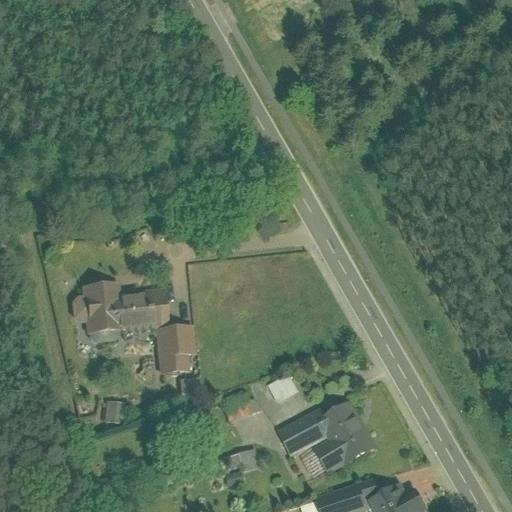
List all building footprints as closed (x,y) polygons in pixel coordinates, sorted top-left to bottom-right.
[(120,286),(82,289),(83,299),(76,300),(73,306),(74,320),(79,326),(86,325),(88,339),(95,346),(114,344),(120,338),(120,333),(156,330),(161,379),(192,376),(190,359),(196,358),(194,328),(169,331),(165,292),(143,294),(143,299),(121,301),(120,286)] [(291,377),(271,388),(280,404),(300,393),(291,377)] [(249,397),(222,406),(228,423),(255,414),(249,397)] [(351,397),(283,434),(295,456),(330,437),(334,445),(316,454),(329,478),(380,451),(351,397)] [(127,407),(107,404),(104,425),(124,428),(127,407)] [(260,448),(220,456),(226,488),(246,485),(244,474),(265,470),(260,448)] [(415,511),(398,478),(319,502),(322,511),(415,511)]
